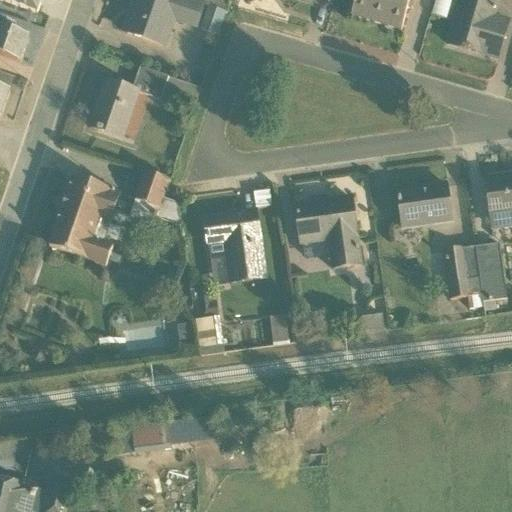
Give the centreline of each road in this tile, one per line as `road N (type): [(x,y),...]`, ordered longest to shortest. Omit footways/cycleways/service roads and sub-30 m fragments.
road 1 (residential): [(488,124),(447,97),(250,46),(211,138),(210,157),(230,166),(454,135)]
road 2 (track): [(511,355),(0,429)]
road 3 (residential): [(82,0),(0,237)]
road 4 (unknown): [(124,176),(0,134)]
